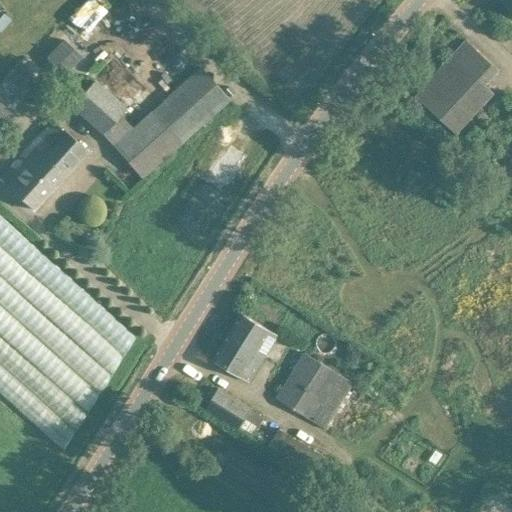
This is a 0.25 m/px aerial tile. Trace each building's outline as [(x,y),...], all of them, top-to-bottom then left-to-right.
[(105,19),(124,2),(122,0),(100,0),(94,7),(105,19)] [(8,35),(19,24),(11,17),(0,28),(8,35)] [(64,75),(82,56),(63,39),(46,57),(64,75)] [(415,96),(430,109),(456,133),(494,94),(485,85),(499,70),(482,53),(467,40),(415,96)] [(0,129),(15,113),(14,113),(42,83),(19,63),(0,83),(0,129)] [(113,146),(128,163),(142,177),(230,99),(216,85),(201,67),(132,129),(120,115),(126,109),(94,81),(71,105),(103,134),(113,146)] [(53,119),(0,176),(0,180),(33,210),(87,150),(53,119)] [(246,175),(266,132),(243,122),(223,165),(246,175)] [(0,321),(5,328),(65,371),(21,313),(6,303),(3,298),(0,296),(0,321)] [(242,313),(214,358),(250,381),(265,356),(260,352),(273,332),(242,313)] [(108,334),(131,356),(143,342),(120,321),(108,334)] [(108,341),(89,355),(98,367),(85,376),(85,375),(79,380),(98,405),(118,390),(113,383),(130,371),(108,341)] [(326,428),(354,383),(339,373),(305,353),(277,398),(326,428)] [(266,418),(223,390),(218,387),(209,405),(208,408),(224,419),(254,438),(266,418)] [(316,475),(327,457),(278,428),(268,446),(316,475)] [(236,451),(222,473),(273,505),(287,483),(236,451)]
